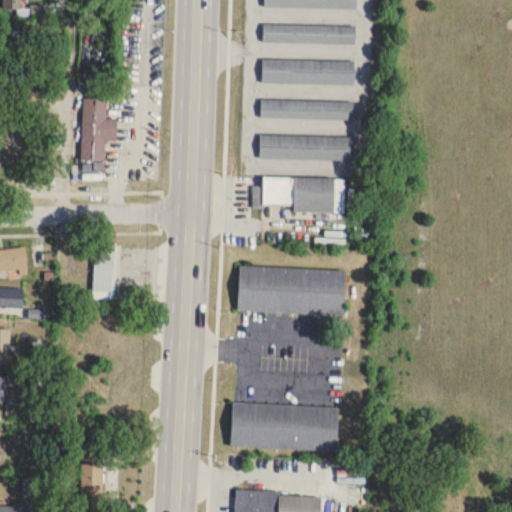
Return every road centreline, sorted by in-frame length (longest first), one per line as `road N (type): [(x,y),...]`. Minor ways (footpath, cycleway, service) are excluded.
road 1 (secondary): [(173,511),(197,0)]
road 2 (residential): [(0,212),(190,209)]
